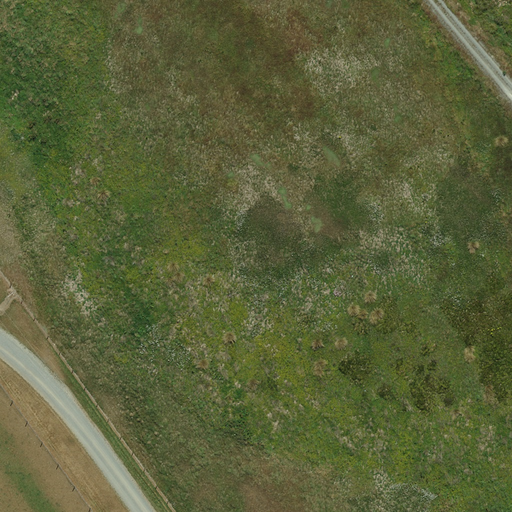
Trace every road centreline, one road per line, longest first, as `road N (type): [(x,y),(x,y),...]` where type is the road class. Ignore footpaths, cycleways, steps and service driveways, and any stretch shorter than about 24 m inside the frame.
road 1 (track): [(0,358),(44,400),(125,511)]
road 2 (track): [(424,0),(511,104)]
